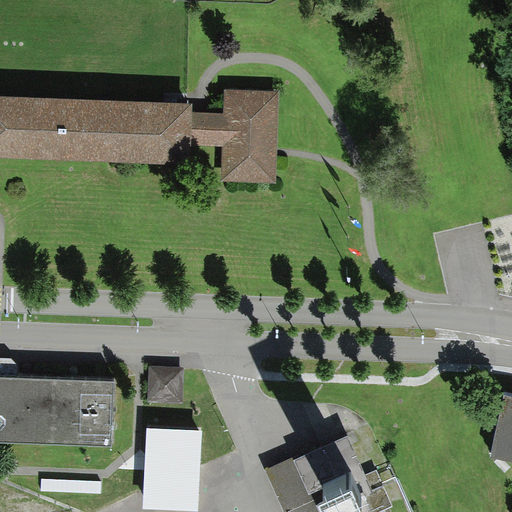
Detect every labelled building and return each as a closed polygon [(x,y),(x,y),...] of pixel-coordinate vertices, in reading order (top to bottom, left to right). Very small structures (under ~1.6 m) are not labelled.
[(191,136),(222,137),(221,178),(277,180),(280,87),(222,85),(221,110),(193,109),(194,100),(0,93),(0,154),(191,161),(191,136)] [(184,365),(151,365),(150,399),(183,400),(184,365)] [(119,372),(0,366),(0,440),(116,445),(119,372)] [(511,391),(504,390),(491,454),(511,458),(511,391)] [(200,432),(148,430),(145,507),(197,510),(200,432)] [(349,430),(264,467),(284,511),(376,511),(375,509),(392,501),(378,468),(368,472),(349,430)]
